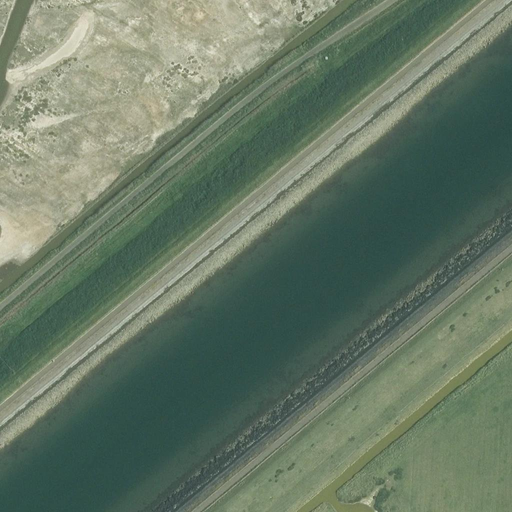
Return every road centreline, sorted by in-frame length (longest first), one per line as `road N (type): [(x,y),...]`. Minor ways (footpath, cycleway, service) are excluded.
road 1 (unclassified): [(0,306),(268,80),(392,0)]
road 2 (unclassified): [(511,243),(191,511)]
